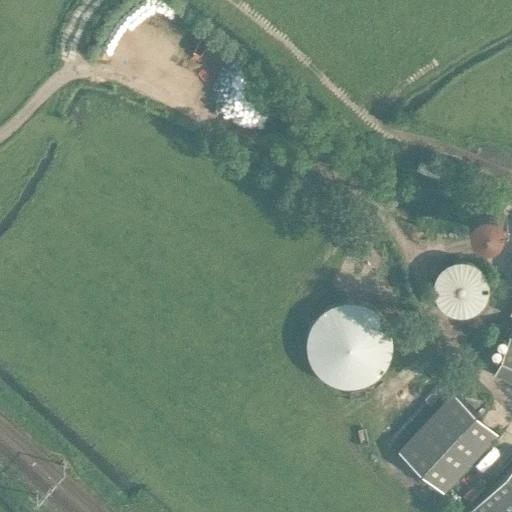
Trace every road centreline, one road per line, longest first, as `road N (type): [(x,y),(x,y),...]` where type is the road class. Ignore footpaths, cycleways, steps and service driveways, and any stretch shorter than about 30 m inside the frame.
road 1 (track): [(481,378),(427,309),(410,255),(366,198),(143,86),(97,69),(69,76)]
road 2 (track): [(511,176),(376,126),(231,0)]
